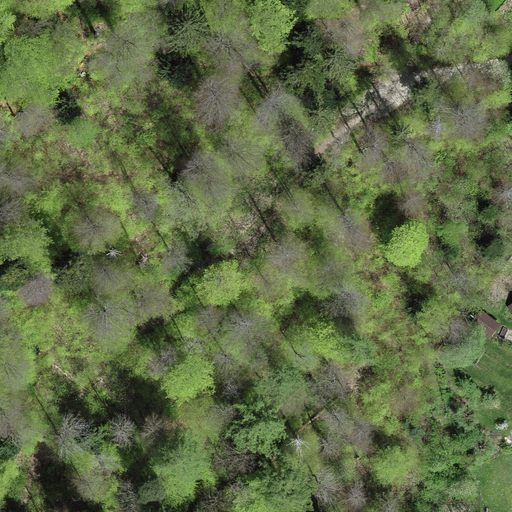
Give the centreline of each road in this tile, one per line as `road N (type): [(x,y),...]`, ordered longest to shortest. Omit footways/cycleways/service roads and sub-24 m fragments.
road 1 (track): [(285,185),(155,322)]
road 2 (track): [(397,76),(344,139),(285,185)]
